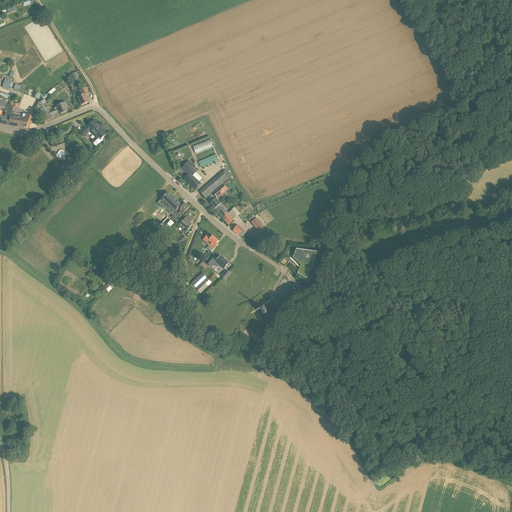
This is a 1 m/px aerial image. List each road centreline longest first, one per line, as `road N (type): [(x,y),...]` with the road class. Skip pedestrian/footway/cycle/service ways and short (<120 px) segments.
road 1 (unclassified): [(511,420),(426,381),(324,314),(284,272),(202,210)]
road 2 (track): [(306,294),(350,172),(363,157),(408,128),(511,89)]
road 3 (unclassified): [(202,210),(98,108),(34,132),(0,127)]
road 4 (track): [(511,228),(368,269),(348,236),(331,238)]
road 5 (unclassified): [(214,367),(214,356),(179,327),(169,298),(202,210)]
road 6 (track): [(402,0),(463,108)]
road 7 (track): [(98,108),(40,0)]
